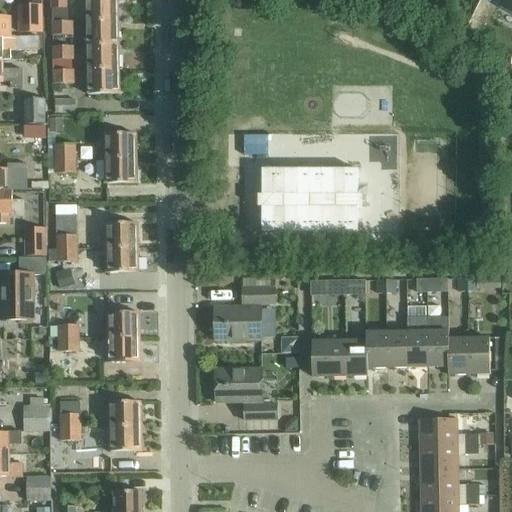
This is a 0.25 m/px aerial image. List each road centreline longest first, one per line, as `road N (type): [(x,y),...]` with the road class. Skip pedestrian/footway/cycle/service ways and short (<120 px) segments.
road 1 (residential): [(178,471),(173,0)]
road 2 (residential): [(319,493),(320,413),(390,403)]
road 3 (residential): [(178,471),(244,470),(319,493)]
